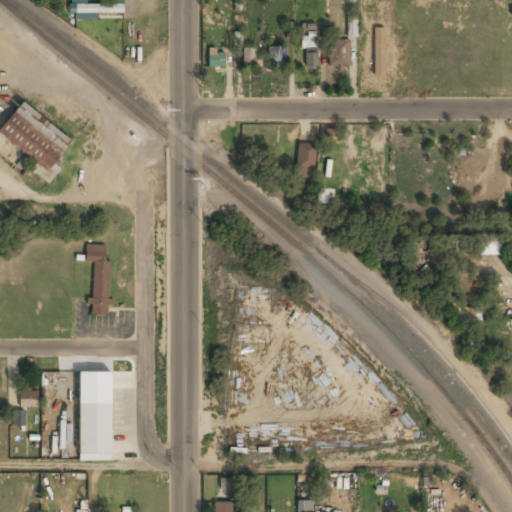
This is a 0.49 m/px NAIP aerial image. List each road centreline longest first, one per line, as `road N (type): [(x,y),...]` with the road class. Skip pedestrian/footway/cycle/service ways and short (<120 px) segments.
road 1 (tertiary): [(181,0),(186,511)]
road 2 (residential): [(511,111),(181,112)]
road 3 (residential): [(149,460),(143,206)]
road 4 (residential): [(187,460),(0,463)]
road 5 (residential): [(146,347),(0,345)]
